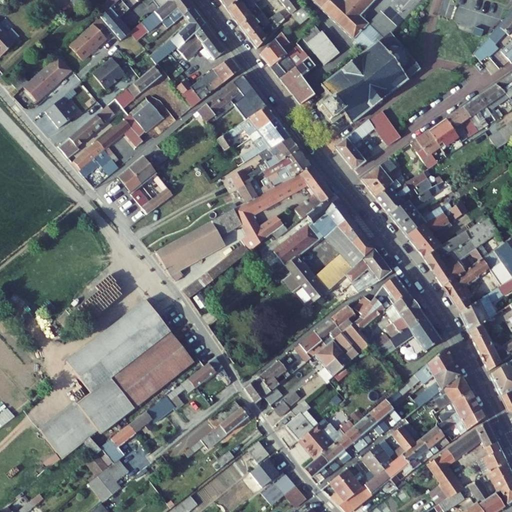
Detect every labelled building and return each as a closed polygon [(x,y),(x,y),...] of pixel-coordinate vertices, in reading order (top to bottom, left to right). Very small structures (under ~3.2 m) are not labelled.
[(109,10),(110,9),(119,0),(110,0),(104,5),(109,10)] [(119,20),(137,3),(134,0),(119,0),(110,9),(119,20)] [(148,31),(149,32),(162,22),(168,29),(183,17),(182,17),(191,8),(185,0),(169,0),(168,1),(159,8),(133,30),(139,38),(148,31)] [(156,0),(154,2),(159,8),(168,1),(167,0),(156,0)] [(219,0),(227,10),(238,0),(219,0)] [(247,11),(255,4),(251,0),(238,0),(227,10),(238,24),(250,15),(247,11)] [(295,0),(294,0),(279,0),(291,15),(292,14),(300,7),(295,0)] [(352,8),(344,1),(342,0),(311,0),(336,24),(352,8)] [(344,0),(344,1),(352,8),(336,24),(353,40),(365,52),(377,42),(378,42),(383,39),(369,25),(359,16),(374,0),(344,0)] [(109,10),(104,5),(100,9),(104,13),(109,10)] [(292,14),(296,20),(306,11),(302,6),(300,7),(292,14)] [(150,58),(156,65),(157,64),(176,49),(177,49),(194,34),(204,25),(197,15),(191,8),(182,17),(183,17),(188,23),(188,24),(170,41),(170,42),(150,58)] [(130,33),(130,32),(119,20),(110,9),(109,10),(104,13),(99,19),(108,30),(118,41),(119,42),(130,33)] [(511,32),(511,9),(500,24),(493,33),(488,39),(473,55),(479,61),(487,56),(488,57),(498,48),(495,45),(506,33),(509,36),(511,32)] [(262,13),(260,10),(252,16),(255,19),(257,17),(262,13)] [(306,11),(296,20),(300,25),(310,16),(306,11)] [(272,19),(278,26),(284,19),(278,12),(271,17),(272,19)] [(258,21),(264,27),(270,22),(269,21),(269,20),(268,20),(262,13),(257,17),(259,20),(258,21)] [(383,39),(390,33),(396,28),(381,13),(369,25),(383,39)] [(251,16),(250,15),(238,24),(239,26),(252,16),(251,16)] [(239,26),(256,49),(266,39),(256,26),(259,24),(257,21),(255,19),(252,16),(239,26)] [(103,35),(108,30),(99,19),(93,24),(103,35)] [(99,45),(106,39),(103,35),(93,24),(86,30),(99,45)] [(324,66),(338,55),(313,24),(302,37),(324,66)] [(202,45),(205,49),(211,57),(214,60),(224,52),(204,25),(194,34),(202,44),(201,44),(202,45)] [(0,56),(15,43),(0,26),(0,56)] [(98,46),(99,45),(86,30),(69,46),(82,61),(91,53),(89,51),(97,45),(98,46)] [(136,40),(139,38),(133,30),(130,32),(130,33),(136,40)] [(270,68),(294,49),(281,33),(274,40),(260,54),(270,68)] [(316,104),(332,125),(344,115),(351,125),(370,110),(388,96),(388,95),(407,80),(419,70),(411,61),(412,61),(398,43),(397,43),(392,36),(390,33),(383,39),(378,42),(377,42),(365,52),(358,57),(340,71),(321,86),(328,95),(316,104)] [(202,44),(194,34),(177,49),(185,58),(187,61),(202,45),(201,44),(202,44)] [(510,62),(511,63),(511,40),(500,51),(510,62)] [(91,53),(98,46),(97,45),(89,51),(91,53)] [(179,64),(185,58),(177,49),(170,55),(179,64)] [(207,59),(211,57),(205,49),(200,52),(207,59)] [(280,80),(308,58),(305,54),(301,58),(294,49),(270,68),(280,80)] [(53,87),(71,71),(58,56),(28,83),(24,87),(37,102),(46,94),(44,92),(51,86),(53,87)] [(124,75),(111,58),(92,74),(105,91),(124,75)] [(300,105),(314,95),(312,93),(301,77),(315,67),(308,58),(280,80),(300,105)] [(200,101),(239,71),(230,59),(213,70),(191,87),(182,95),(185,98),(192,108),(200,101)] [(116,99),(123,108),(160,76),(154,67),(140,78),(126,90),(116,99)] [(24,87),(28,83),(21,75),(11,84),(18,92),(24,87)] [(510,99),(511,96),(511,76),(511,75),(495,85),(509,98),(510,99)] [(244,112),(239,116),(244,122),(247,119),(255,114),(256,115),(266,108),(242,76),(222,92),(230,102),(234,98),(239,105),(244,112)] [(182,95),(191,87),(186,79),(176,88),(177,90),(182,95)] [(492,109),(509,98),(495,85),(479,97),(491,115),(495,121),(498,119),(494,113),(492,109)] [(46,94),(53,87),(51,86),(44,92),(46,94)] [(220,107),(224,113),(233,106),(230,102),(222,92),(205,105),(197,112),(199,115),(206,123),(210,120),(210,119),(212,118),(214,116),(212,113),(220,107)] [(488,126),(484,120),(491,115),(479,97),(462,109),(469,119),(475,127),(478,132),(488,126)] [(230,102),(233,106),(234,105),(236,108),(239,105),(234,98),(230,102)] [(75,116),(61,99),(45,112),(58,129),(75,116)] [(133,118),(150,103),(147,100),(130,114),(133,118)] [(162,118),(150,103),(133,118),(130,114),(128,115),(123,119),(124,120),(139,138),(145,133),(162,118)] [(99,114),(96,116),(79,130),(58,147),(68,159),(79,150),(77,146),(104,124),(100,120),(103,118),(106,121),(114,115),(107,106),(103,110),(99,114)] [(224,113),(220,107),(212,113),(214,116),(212,118),(214,121),(224,113)] [(275,119),(266,108),(256,115),(255,114),(247,119),(244,122),(225,135),(217,140),(222,148),(224,152),(233,146),(230,140),(244,130),(249,137),(275,119)] [(475,127),(469,119),(462,109),(446,120),(452,130),(462,123),(468,132),(475,127)] [(494,113),(498,119),(502,116),(498,110),(494,113)] [(359,141),(374,129),(387,147),(401,138),(382,111),(369,121),(369,120),(337,146),(337,150),(343,158),(352,169),(356,169),(364,162),(371,157),(359,141)] [(234,161),(238,167),(244,163),(259,154),(260,153),(261,155),(289,138),(282,129),(275,119),(249,137),(251,139),(235,149),(240,157),(234,161)] [(139,138),(124,120),(98,142),(105,150),(124,133),(136,148),(143,142),(139,138)] [(443,144),(445,147),(458,138),(452,130),(446,120),(429,132),(439,147),(443,144)] [(469,138),(478,132),(475,127),(468,132),(466,133),(469,138)] [(511,137),(506,128),(499,132),(506,144),(511,139),(511,137)] [(225,135),(222,130),(214,136),(217,140),(225,135)] [(437,154),(435,151),(439,147),(429,132),(410,145),(428,170),(437,164),(432,157),(437,154)] [(506,144),(499,132),(489,138),(496,150),(506,144)] [(249,137),(234,146),(233,146),(235,149),(251,139),(249,137)] [(263,161),(256,166),(258,169),(246,177),(250,183),(254,179),(262,173),(264,172),(299,151),(289,138),(261,155),(260,153),(259,154),(263,161)] [(105,152),(97,141),(72,163),(71,163),(84,178),(99,165),(101,168),(102,168),(109,176),(118,169),(115,164),(105,152)] [(145,160),(153,171),(167,159),(159,148),(145,160)] [(115,164),(118,160),(109,149),(105,152),(115,164)] [(264,187),(260,190),(254,179),(250,183),(238,190),(245,204),(257,197),(311,167),(305,159),(299,151),(264,172),(267,178),(261,181),(264,187)] [(368,190),(387,178),(386,176),(399,166),(395,161),(397,159),(395,155),(388,160),(386,161),(379,167),(361,180),(364,184),(368,190)] [(143,185),(152,177),(156,174),(153,171),(145,160),(143,157),(129,168),(143,185)] [(332,195),(327,188),(322,181),(311,167),(257,197),(245,204),(253,216),(255,215),(253,212),(306,184),(309,188),(315,195),(295,210),(287,212),(277,217),(276,216),(259,228),(248,236),(240,241),(243,245),(198,280),(182,291),(188,298),(213,281),(249,252),(272,234),(283,226),(287,231),(303,219),(306,216),(332,195)] [(153,199),(149,202),(137,189),(142,185),(143,185),(129,168),(117,178),(130,195),(134,199),(147,215),(159,206),(153,199)] [(246,177),(242,170),(230,177),(238,190),(250,183),(246,177)] [(430,186),(431,186),(423,173),(417,176),(407,183),(391,192),(388,188),(375,198),(380,205),(388,215),(398,207),(400,210),(408,204),(403,196),(414,189),(417,195),(418,195),(430,186)] [(152,177),(163,191),(167,188),(166,187),(156,174),(152,177)] [(391,192),(407,183),(402,176),(396,181),(392,183),(387,178),(368,190),(375,198),(388,188),(391,192)] [(413,208),(450,184),(447,180),(443,182),(438,185),(432,188),(427,191),(426,192),(421,195),(421,196),(419,197),(408,204),(400,210),(398,207),(388,215),(397,227),(416,213),(416,214),(417,213),(413,208)] [(418,195),(419,197),(421,196),(421,195),(426,192),(427,191),(432,188),(430,186),(418,195)] [(153,199),(159,206),(173,196),(167,188),(163,191),(153,199)] [(308,226),(274,252),(285,267),(296,258),(310,247),(319,240),(324,237),(336,228),(349,218),(332,195),(306,216),(311,223),(308,226)] [(440,247),(431,234),(451,222),(455,219),(466,212),(460,203),(450,209),(443,214),(423,225),(405,236),(422,258),(440,247)] [(259,228),(253,216),(245,204),(233,210),(242,226),(248,236),(259,228)] [(422,219),(417,213),(416,214),(416,213),(397,227),(405,236),(423,225),(443,214),(450,209),(448,205),(446,205),(440,208),(422,219)] [(232,210),(224,215),(211,222),(218,233),(224,230),(226,234),(242,226),(233,210),(232,210)] [(303,219),(308,226),(311,223),(306,216),(303,219)] [(482,245),(499,233),(487,217),(464,232),(465,233),(458,237),(458,236),(440,247),(422,258),(435,278),(446,271),(465,257),(470,254),(482,245)] [(336,228),(324,237),(340,255),(344,259),(353,268),(373,250),(368,243),(349,218),(336,228)] [(167,273),(175,282),(182,275),(177,268),(223,242),(218,233),(211,222),(155,253),(167,273)] [(276,240),(287,231),(283,226),(272,234),(276,240)] [(471,266),(441,287),(454,307),(459,314),(470,307),(466,300),(471,296),(466,287),(489,270),(493,276),(504,269),(511,280),(511,279),(511,253),(505,243),(501,245),(488,255),(476,263),(471,266)] [(470,254),(476,263),(488,255),(482,245),(470,254)] [(328,291),(331,295),(335,291),(339,295),(351,284),(358,293),(375,285),(390,273),(373,250),(353,268),(337,282),(328,291)] [(340,255),(326,268),(337,282),(353,268),(344,259),(340,255)] [(471,266),(465,257),(446,271),(435,278),(441,287),(471,266)] [(324,295),(324,294),(313,279),(296,258),(285,267),(291,274),(283,280),(293,292),(300,286),(313,302),(324,295)] [(337,282),(326,268),(313,279),(324,294),(328,291),(337,282)] [(493,276),(500,287),(511,280),(504,269),(493,276)] [(371,301),(381,313),(383,314),(385,312),(392,307),(407,295),(394,278),(382,287),(371,301)] [(498,289),(487,295),(491,303),(511,290),(511,279),(511,280),(500,287),(498,289)] [(359,317),(360,318),(353,324),(352,325),(342,333),(350,341),(352,344),(355,347),(360,353),(370,344),(374,350),(388,340),(423,318),(418,310),(411,301),(407,295),(392,307),(397,313),(400,318),(393,324),(385,329),(388,333),(374,342),(373,341),(370,344),(359,331),(381,313),(371,301),(370,302),(361,315),(359,317)] [(491,303),(487,295),(478,301),(488,320),(496,314),(491,303)] [(361,315),(370,302),(363,297),(354,309),(361,315)] [(194,363),(145,300),(65,362),(90,393),(76,404),(98,432),(101,435),(134,409),(179,374),(194,363)] [(478,301),(470,307),(459,314),(468,333),(481,325),(488,321),(488,320),(478,301)] [(349,321),(355,315),(352,311),(347,306),(330,320),(342,333),(352,325),(349,321)] [(393,324),(400,318),(397,313),(392,307),(385,312),(393,324)] [(423,318),(388,340),(395,349),(413,337),(424,352),(440,342),(423,318)] [(333,340),(342,333),(330,320),(314,332),(321,342),(330,335),(333,340)] [(485,333),(481,325),(468,333),(472,341),(487,372),(500,364),(511,355),(511,343),(504,349),(503,348),(495,354),(485,333)] [(178,341),(183,337),(178,330),(173,334),(178,341)] [(314,332),(294,349),(306,363),(306,362),(314,355),(325,347),(321,342),(314,332)] [(314,355),(325,368),(342,353),(352,344),(350,341),(342,333),(333,340),(332,341),(325,347),(314,355)] [(382,359),(395,349),(388,340),(374,350),(382,359)] [(325,368),(333,377),(339,371),(349,362),(360,353),(355,347),(352,344),(342,353),(325,368)] [(433,376),(452,361),(445,349),(398,390),(403,395),(422,379),(425,383),(433,376)] [(175,408),(177,410),(184,405),(177,396),(185,389),(189,394),(216,373),(215,372),(223,367),(220,363),(216,357),(204,366),(188,379),(166,396),(175,408)] [(511,413),(511,360),(489,375),(508,412),(511,413)] [(275,388),(290,376),(278,361),(259,377),(261,379),(263,382),(271,392),(275,388)] [(414,401),(419,408),(436,394),(443,389),(460,376),(452,361),(433,376),(436,383),(414,401)] [(328,381),(333,377),(325,368),(318,373),(327,384),(329,382),(330,382),(328,381)] [(179,374),(134,409),(140,416),(185,381),(179,374)] [(439,398),(434,401),(436,405),(429,409),(431,412),(433,411),(435,414),(441,411),(440,410),(444,408),(470,392),(460,376),(443,389),(445,394),(439,398)] [(258,386),(254,381),(244,388),(255,404),(264,397),(271,392),(263,382),(258,386)] [(340,403),(344,399),(329,382),(325,386),(340,403)] [(264,397),(271,406),(282,396),(275,388),(271,392),(264,397)] [(436,394),(439,398),(445,394),(443,389),(436,394)] [(288,408),(300,398),(295,392),(274,410),(280,417),(290,410),(288,408)] [(439,417),(442,422),(474,400),(470,392),(444,408),(447,413),(439,417)] [(166,396),(158,403),(167,414),(175,408),(166,396)] [(388,413),(396,423),(401,419),(385,400),(369,414),(384,432),(388,429),(380,420),(388,413)] [(442,422),(439,424),(446,433),(456,426),(479,409),(474,400),(442,422)] [(296,417),(285,427),(298,441),(317,424),(318,424),(307,411),(310,408),(304,401),(291,412),(296,417)] [(240,408),(235,402),(210,422),(215,429),(240,408)] [(129,425),(135,434),(141,429),(145,433),(151,428),(147,424),(152,420),(155,423),(167,414),(158,403),(129,425)] [(98,432),(76,404),(41,432),(56,451),(63,460),(86,441),(90,438),(98,432)] [(204,445),(208,450),(248,417),(240,408),(215,429),(190,449),(193,453),(204,445)] [(456,426),(461,435),(484,418),(479,409),(456,426)] [(351,418),(356,424),(363,418),(358,412),(351,418)] [(367,445),(372,442),(368,437),(367,437),(364,433),(372,427),(379,436),(384,432),(369,414),(353,428),(352,428),(367,445)] [(480,440),(484,448),(489,455),(500,451),(495,443),(485,422),(446,450),(446,451),(428,465),(427,464),(440,484),(452,476),(445,466),(480,440)] [(336,442),(344,435),(340,430),(337,432),(330,424),(322,430),(317,424),(298,441),(315,460),(320,455),(336,442)] [(129,425),(100,448),(111,461),(122,452),(118,447),(135,434),(129,425)] [(456,426),(446,433),(452,442),(461,435),(456,426)] [(392,434),(401,447),(394,452),(395,453),(399,457),(401,455),(415,444),(403,429),(401,427),(392,434)] [(433,456),(438,451),(433,445),(439,441),(443,447),(449,443),(436,427),(420,440),(433,456)] [(352,444),(358,452),(367,445),(352,428),(344,435),(336,442),(344,450),(352,444)] [(99,448),(90,438),(86,441),(98,454),(101,450),(99,448)] [(378,445),(388,458),(395,453),(394,452),(385,440),(378,445)] [(429,458),(433,456),(420,440),(415,444),(401,455),(413,471),(421,464),(418,461),(416,459),(424,452),(426,455),(429,458)] [(258,463),(269,455),(258,442),(248,450),(258,463)] [(334,472),(339,467),(337,464),(336,465),(332,460),(337,456),(341,453),(343,456),(339,459),(343,464),(351,458),(344,450),(336,442),(320,455),(334,472)] [(399,457),(395,453),(388,458),(378,445),(369,452),(383,470),(399,457)] [(106,470),(113,464),(111,461),(101,450),(98,454),(85,464),(94,475),(97,477),(106,470)] [(229,451),(217,461),(223,467),(234,458),(229,451)] [(489,455),(483,459),(490,473),(506,464),(500,451),(489,455)] [(135,476),(130,470),(128,472),(118,460),(124,455),(122,452),(111,461),(113,464),(106,470),(121,488),(135,476)] [(367,474),(359,464),(355,467),(360,472),(368,483),(383,470),(369,452),(360,459),(370,472),(367,474)] [(418,461),(426,455),(424,452),(416,459),(418,461)] [(319,472),(325,479),(334,472),(320,455),(315,460),(304,469),(311,478),(319,472)] [(402,469),(407,475),(413,471),(401,455),(399,457),(383,470),(395,485),(400,481),(395,475),(402,469)] [(477,480),(481,485),(489,480),(495,492),(496,491),(498,490),(511,483),(511,475),(506,464),(490,473),(487,474),(478,479),(477,480)] [(89,484),(104,502),(121,488),(106,470),(97,477),(90,483),(89,484)] [(360,472),(353,477),(347,470),(338,476),(353,495),(368,483),(360,472)] [(385,483),(390,489),(395,485),(383,470),(368,483),(353,495),(339,507),(344,511),(351,511),(385,483)] [(286,475),(262,495),(267,500),(290,481),(286,475)] [(330,483),(337,492),(330,497),(330,498),(339,507),(353,495),(338,476),(330,483)] [(441,484),(429,493),(437,505),(438,505),(439,504),(439,505),(446,500),(453,496),(459,492),(462,490),(452,476),(440,484),(441,484)] [(468,487),(474,495),(478,502),(476,503),(478,506),(489,498),(481,485),(477,480),(467,486),(468,487)] [(267,500),(271,506),(284,496),(295,487),(290,481),(267,500)] [(511,483),(498,490),(507,505),(511,501),(511,483)] [(295,487),(284,496),(295,509),(306,500),(295,487)] [(504,507),(507,505),(498,490),(496,491),(495,494),(504,507)] [(460,502),(463,500),(464,499),(461,495),(459,492),(453,496),(456,501),(458,499),(460,502)] [(31,501),(35,506),(37,504),(43,499),(40,494),(31,501)] [(478,506),(481,511),(497,511),(504,507),(495,494),(494,495),(489,498),(478,506)] [(177,511),(188,511),(197,505),(191,496),(175,509),(177,511)] [(446,500),(451,508),(460,502),(458,499),(456,501),(453,496),(446,500)] [(37,504),(39,507),(47,500),(45,498),(43,499),(37,504)] [(443,511),(444,511),(451,508),(446,500),(439,505),(439,504),(438,505),(442,510),(443,511)] [(465,511),(474,505),(471,500),(458,509),(465,511)] [(17,511),(12,511),(11,511),(0,511),(27,511),(35,506),(31,501),(17,511)]
